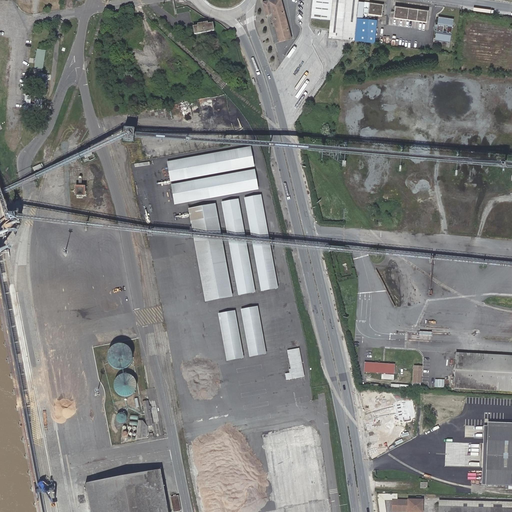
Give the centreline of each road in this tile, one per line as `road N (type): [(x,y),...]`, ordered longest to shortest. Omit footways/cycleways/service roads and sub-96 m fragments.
road 1 (secondary): [(366,511),(348,400),(275,94),(250,24),(251,0)]
road 2 (secondary): [(219,15),(242,35),(265,98),(337,399),(355,511)]
road 3 (unknown): [(28,262),(35,374),(58,511)]
road 4 (unknown): [(511,407),(475,415),(360,472)]
road 5 (unclassified): [(24,174),(25,157),(79,67)]
